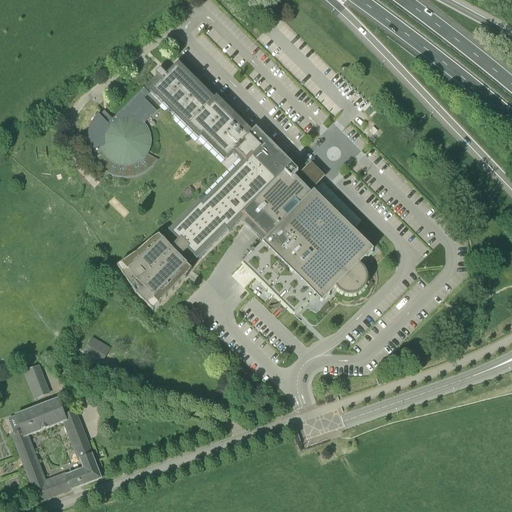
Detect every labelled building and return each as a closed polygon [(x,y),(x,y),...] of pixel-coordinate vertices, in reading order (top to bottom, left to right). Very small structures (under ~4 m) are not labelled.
[(311,194),(306,189),(307,188),(307,187),(308,186),(308,185),(308,184),(307,184),(307,183),(307,182),(306,182),(305,181),(304,181),(304,180),(303,180),(302,180),(301,181),(300,181),(299,182),(294,177),(298,173),(290,166),(287,170),(266,149),(269,147),(253,131),(252,132),(216,97),(214,99),(178,63),(169,73),(166,75),(160,69),(155,73),(158,76),(112,121),(104,113),(100,117),(104,121),(95,130),(94,140),(98,157),(94,160),(99,167),(107,173),(108,172),(116,175),(124,176),(124,177),(134,176),(142,172),(150,167),(156,159),(145,153),(148,147),(148,141),(147,135),(146,129),(142,125),(155,111),(143,99),(150,92),(198,140),(201,138),(224,161),(232,153),(242,162),(201,204),(198,201),(174,226),(168,232),(160,238),(152,243),(146,249),(139,256),(131,261),(118,269),(130,286),(135,283),(140,291),(136,295),(150,309),(158,301),(203,255),(227,231),(229,232),(241,221),(263,243),(242,264),(282,303),(283,302),(288,307),(287,309),(294,316),(314,295),(321,302),(322,301),(322,302),(335,288),(336,289),(337,290),(338,291),(338,292),(339,293),(340,293),(341,294),(342,294),(343,295),(344,295),(345,295),(346,296),(347,296),(349,296),(350,296),(351,296),(352,296),(353,296),(354,296),(355,295),(356,295),(357,294),(358,294),(359,293),(360,293),(361,292),(362,291),(363,290),(364,289),(365,288),(365,287),(366,286),(366,285),(367,284),(367,283),(367,282),(367,280),(367,279),(367,278),(367,277),(367,276),(367,275),(367,274),(366,273),(366,272),(365,271),(365,270),(364,269),(364,268),(363,267),(362,266),(361,265),(360,265),(359,264),(373,251),(372,250),(373,249),(313,191),(311,194)] [(353,216),(350,220),(344,214),(347,210),(345,208),(340,213),(356,230),(362,225),(353,216)] [(103,361),(111,349),(92,337),(85,350),(103,361)] [(23,372),(26,381),(43,375),(39,366),(23,372)] [(11,435),(31,484),(38,504),(102,479),(76,411),(63,415),(57,400),(34,409),(15,416),(21,431),(11,435)]
